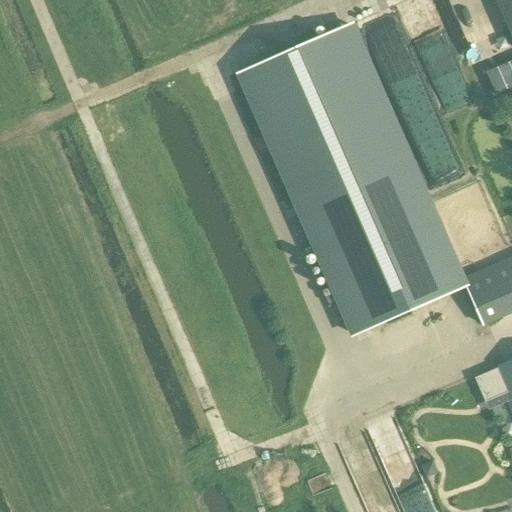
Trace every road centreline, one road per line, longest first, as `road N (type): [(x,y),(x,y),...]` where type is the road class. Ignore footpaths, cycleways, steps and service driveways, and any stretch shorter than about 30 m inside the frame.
road 1 (track): [(231,458),(38,0)]
road 2 (track): [(319,428),(95,511)]
